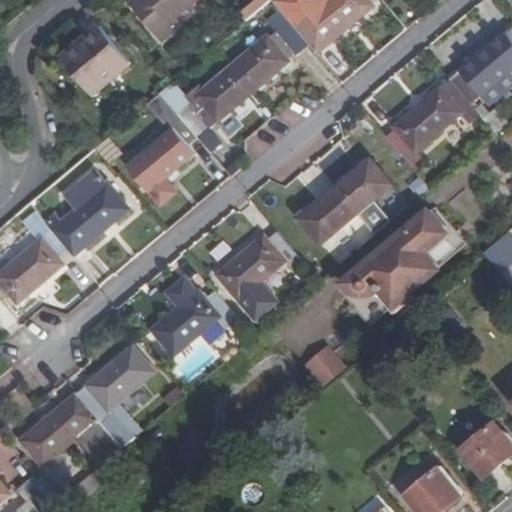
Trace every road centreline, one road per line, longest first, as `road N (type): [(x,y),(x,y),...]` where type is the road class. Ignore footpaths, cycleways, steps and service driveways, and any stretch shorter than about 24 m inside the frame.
road 1 (residential): [(455,0),(37,353)]
road 2 (residential): [(6,203),(39,159),(21,35)]
